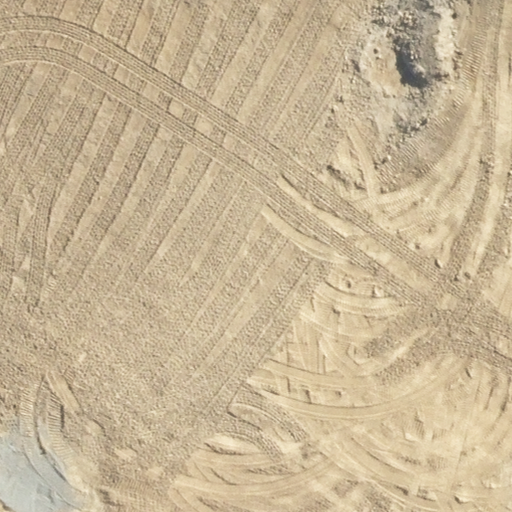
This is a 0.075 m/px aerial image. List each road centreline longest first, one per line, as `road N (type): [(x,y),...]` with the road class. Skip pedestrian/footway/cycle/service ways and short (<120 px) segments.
road 1 (trunk): [(320,511),(399,157),(447,0)]
road 2 (trunk): [(511,57),(407,511)]
